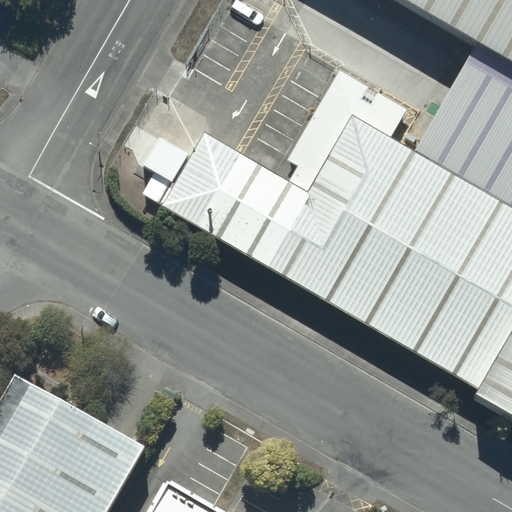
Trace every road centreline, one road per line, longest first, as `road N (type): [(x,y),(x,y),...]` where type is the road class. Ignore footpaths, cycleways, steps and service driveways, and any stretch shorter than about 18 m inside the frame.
road 1 (unclassified): [(503,511),(8,223)]
road 2 (unclassified): [(8,223),(139,0)]
